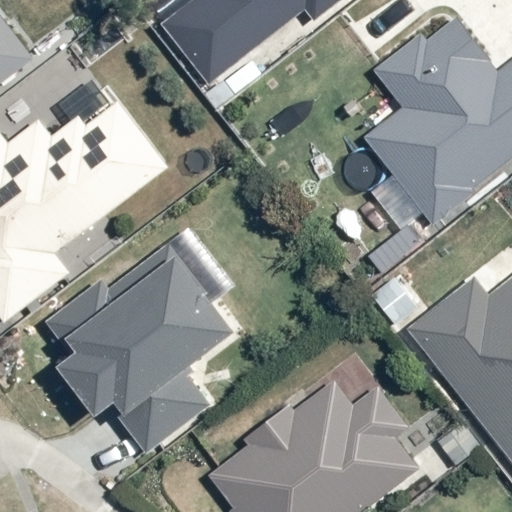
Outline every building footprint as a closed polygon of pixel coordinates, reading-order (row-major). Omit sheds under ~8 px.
[(192,0),(167,20),(214,80),(308,6),(321,22),(349,0),(192,0)] [(0,72),(35,47),(0,2),(0,72)] [(511,59),(501,68),(459,15),(430,38),(424,31),(378,67),(408,104),(367,136),(436,222),(511,162),(511,59)] [(0,313),(1,315),(69,264),(56,249),(169,161),(119,96),(87,119),(80,109),(50,128),(40,112),(6,135),(0,125),(0,313)] [(179,356),(232,309),(175,241),(113,284),(99,273),(46,317),(145,445),(213,395),(179,356)] [(511,275),(494,289),(478,268),(409,322),(511,451),(511,275)] [(240,511),(353,511),(418,463),(400,433),(407,423),(377,380),(355,398),(334,376),(209,468),(242,511),(240,511)]
